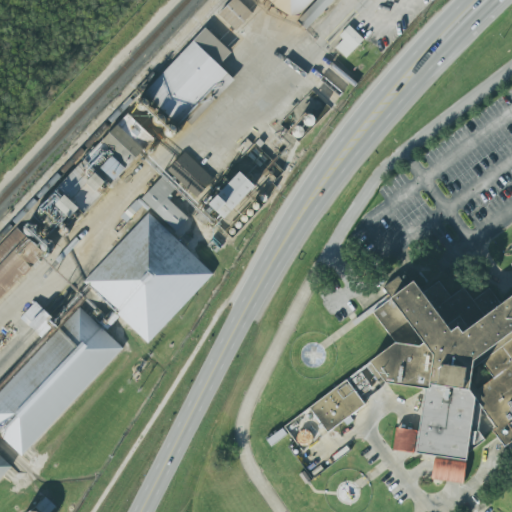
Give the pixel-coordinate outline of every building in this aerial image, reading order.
[(235,0),(221,16),(239,32),(256,13),(242,0),(235,0)] [(312,0),(293,21),(268,0),(312,0)] [(303,31),(332,0),(312,0),(293,21),(303,31)] [(232,82),(217,67),(230,54),(202,27),(142,89),(180,125),(207,97),(213,102),(232,82)] [(334,47),(348,60),(367,40),(353,27),(334,47)] [(296,107),(300,113),(297,115),(303,124),(313,117),(307,108),(313,104),(309,98),(296,107)] [(51,193),(78,221),(152,150),(145,142),(151,136),(131,115),(51,193)] [(303,127),(299,123),(293,128),(289,124),(286,128),(293,136),(303,127)] [(171,168),(221,216),(224,212),(233,221),(266,187),(249,171),(237,183),(227,174),(219,183),(187,152),(171,168)] [(145,217),(211,275),(146,345),(84,281),(145,217)] [(0,299),(42,256),(13,229),(0,242),(0,299)] [(462,484),(430,479),(433,457),(415,454),(422,390),(385,384),(324,431),(307,408),(394,342),(372,313),(390,299),(383,286),(406,271),(421,292),(437,280),(449,297),(462,286),(474,302),(488,290),(500,305),(511,295),(511,266),(511,265),(511,264),(511,455),(505,446),(503,448),(491,432),(496,428),(481,408),(477,431),(484,441),(465,455),(462,484)] [(120,349),(19,457),(0,438),(0,388),(78,307),(120,349)] [(0,478),(9,469),(0,460),(0,478)] [(53,511),(58,508),(48,497),(30,511),(53,511)]
